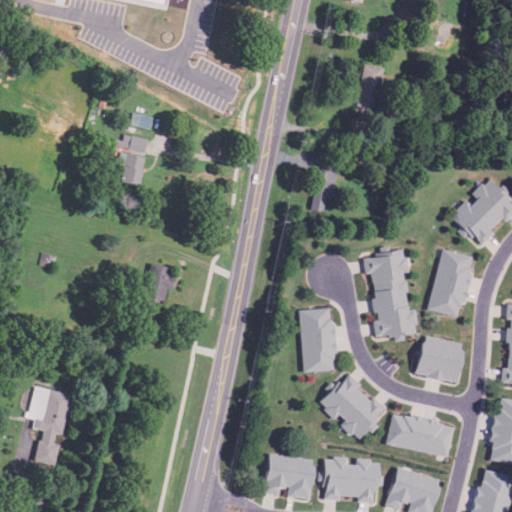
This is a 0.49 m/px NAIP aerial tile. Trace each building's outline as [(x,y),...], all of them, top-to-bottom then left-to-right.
[(353,109),(371,112),(380,66),(362,62),(353,109)] [(127,124),(147,128),(150,116),(129,112),(127,124)] [(135,185),(143,138),(120,133),(111,181),(135,185)] [(305,209),(321,213),(331,174),(314,171),(305,209)] [(494,226),(511,210),(511,206),(487,179),(467,195),(494,226)] [(475,243),(494,226),(467,195),(448,212),(475,243)] [(440,248),(432,278),(461,286),(469,256),(440,248)] [(408,276),(404,249),(361,256),(366,283),(408,276)] [(157,321),(168,267),(146,262),(135,316),(157,321)] [(412,303),(408,276),(366,283),(370,310),(412,303)] [(432,278),(424,308),(453,316),(461,286),(432,278)] [(511,301),(505,301),(503,328),(511,328),(511,301)] [(416,330),(412,303),(370,310),(374,337),(416,330)] [(297,308),(298,339),(330,338),(329,307),(297,308)] [(511,328),(503,328),(500,356),(511,357),(511,328)] [(439,339),(419,335),(411,373),(432,377),(439,339)] [(298,339),(299,370),(332,369),(330,338),(298,339)] [(460,343),(439,339),(432,377),(452,381),(460,343)] [(511,357),(500,356),(497,383),(511,384),(511,357)] [(316,405),(336,421),(362,389),(341,373),(316,405)] [(66,393),(31,386),(24,417),(31,419),(29,427),(38,429),(31,460),(51,464),(66,393)] [(336,421),(357,437),(382,405),(362,389),(336,421)] [(511,400),(511,432),(491,428),(497,397),(511,400)] [(383,443),(413,449),(420,417),(390,411),(383,443)] [(413,449),(443,455),(450,423),(420,417),(413,449)] [(511,432),(511,463),(486,458),(491,428),(511,432)] [(288,456),(265,452),(259,492),(282,495),(288,456)] [(348,457),(321,455),(318,498),(344,500),(348,457)] [(310,459),(288,456),(282,495),(304,498),(310,459)] [(374,459),(348,457),(344,500),(371,502),(374,459)] [(382,505),(404,511),(414,472),(392,466),(382,505)] [(511,477),(504,507),(474,500),(481,470),(511,477)] [(404,511),(407,511),(427,511),(436,478),(414,472),(404,511)] [(504,507),(502,511),(471,511),(474,500),(504,507)]
